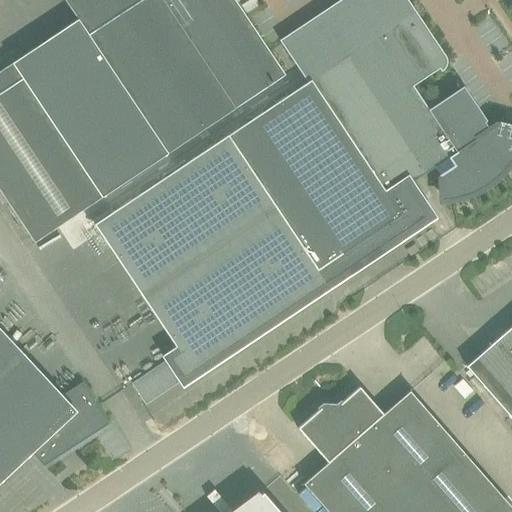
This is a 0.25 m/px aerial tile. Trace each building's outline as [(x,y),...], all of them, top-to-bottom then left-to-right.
[(239,0),(64,0),(77,20),(12,63),(102,197),(167,154),(285,75),(236,2),(239,0)] [(227,136),(93,224),(192,372),(360,260),(351,247),(375,231),(379,238),(384,244),(426,216),(422,209),(406,187),(434,168),(438,175),(440,194),(440,201),(443,201),(447,201),(450,200),(453,200),(456,199),(459,199),(462,198),(465,197),(468,196),(471,195),(473,194),(476,192),(479,191),(481,189),(484,188),(487,186),(489,185),(492,183),(494,181),(496,179),(498,177),(501,175),(503,173),(505,170),(507,168),(509,166),(510,163),(511,160),(511,129),(499,127),(499,126),(498,125),(490,130),(468,97),(462,89),(428,111),(412,87),(440,69),(443,66),(443,62),(442,57),(403,0),(345,0),(284,41),(310,80),(227,136)] [(0,71),(0,192),(34,243),(102,197),(12,63),(0,71)] [(511,325),(466,366),(511,419),(511,325)] [(0,480),(30,452),(43,466),(109,424),(82,383),(60,397),(0,332),(0,480)] [(170,358),(131,384),(146,405),(184,379),(170,358)] [(511,511),(511,509),(409,392),(382,414),(359,387),(339,404),(320,408),(297,428),(327,463),(303,484),(326,511),(511,511)] [(279,511),(262,492),(239,511),(279,511)]
